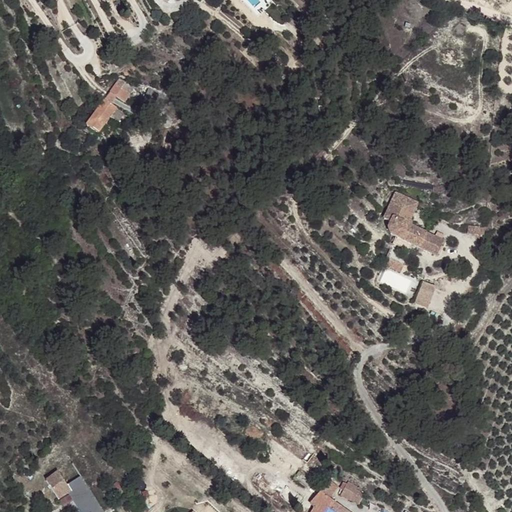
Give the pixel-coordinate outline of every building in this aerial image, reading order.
[(163,50),(155,59),(160,64),(164,63),(165,64),(171,58),(163,50)] [(147,52),(141,60),(147,65),(154,71),(160,64),(155,59),(147,52)] [(171,58),(165,64),(182,78),(190,70),(173,56),(171,58)] [(141,60),(134,67),(140,73),(147,65),(141,60)] [(134,67),(115,90),(125,99),(145,77),(140,73),(134,67)] [(190,70),(182,78),(188,83),(196,75),(190,70)] [(188,83),(186,85),(201,98),(214,91),(196,75),(188,83)] [(102,134),(116,106),(100,98),(86,126),(102,134)] [(410,206),(387,198),(377,225),(382,226),(380,234),(384,239),(433,258),(439,242),(402,228),(410,206)] [(384,265),(382,270),(398,276),(400,271),(384,265)] [(407,272),(400,270),(400,271),(398,276),(404,279),(407,272)] [(47,480),(59,499),(72,491),(60,473),(47,480)] [(333,485),(324,479),(316,492),(326,497),(333,485)] [(357,486),(347,482),(346,484),(343,490),(341,496),(350,500),(357,486)] [(326,497),(316,492),(307,506),(311,509),(312,507),(319,511),(328,511),(334,502),(326,497)] [(350,511),(334,502),(328,511),(350,511)]
